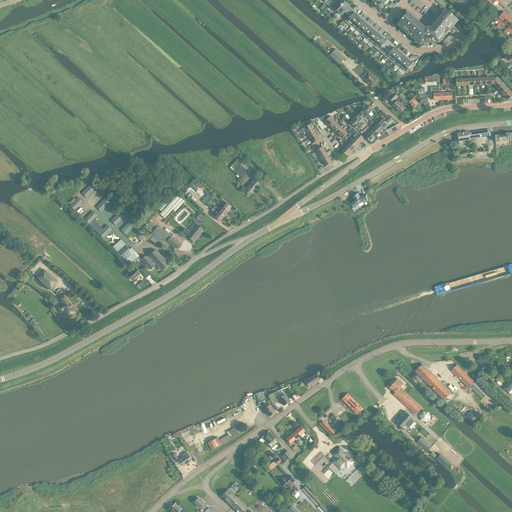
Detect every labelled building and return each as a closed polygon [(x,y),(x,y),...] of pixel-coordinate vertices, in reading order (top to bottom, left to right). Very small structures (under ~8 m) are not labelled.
[(332,0),(328,5),(332,8),(333,7),(337,11),(345,2),(343,0),(332,0)] [(373,0),(372,1),(381,9),(385,4),(384,3),(380,0),(373,0)] [(345,2),(337,11),(342,15),(345,12),(349,15),(353,10),(349,7),(350,6),(345,2)] [(349,15),(345,21),(351,26),(360,16),(359,17),(354,13),(356,12),(353,10),(349,15)] [(420,43),(439,42),(458,20),(447,10),(433,26),(424,26),(408,13),(398,24),(420,43)] [(497,16),(495,19),(499,23),(500,22),(501,23),(508,15),(504,12),(499,18),(497,16)] [(499,23),(497,26),(499,27),(501,25),(504,27),(506,24),(511,18),(508,15),(501,23),(500,22),(499,23)] [(360,16),(351,26),(352,27),(355,30),(365,20),(364,20),(363,21),(362,20),(363,18),(360,16)] [(365,20),(355,30),(359,34),(360,34),(368,25),(366,24),(367,22),(365,20)] [(368,25),(360,34),(361,35),(365,38),(372,29),(371,28),(372,26),(369,24),(368,25)] [(372,29),(365,38),(368,41),(369,42),(377,33),(375,31),(376,30),(373,27),(372,29)] [(377,33),(369,42),(370,43),(374,46),(382,37),(383,36),(380,33),(379,34),(377,33)] [(382,37),(374,46),(378,50),(381,53),(385,48),(382,46),(386,41),(384,39),(382,37)] [(385,48),(381,53),(382,53),(383,54),(387,50),(390,53),(394,48),(395,46),(391,43),(387,39),(386,41),(382,46),(385,48)] [(387,50),(383,54),(386,57),(391,61),(399,52),(398,51),(394,48),(390,53),(387,50)] [(330,56),(340,65),(346,58),(336,49),(330,56)] [(399,52),(391,61),(395,64),(395,65),(403,56),(401,54),(403,53),(400,50),(398,51),(399,52)] [(403,56),(395,65),(396,65),(400,69),(409,58),(406,56),(405,57),(403,56)] [(408,60),(400,69),(404,73),(406,71),(406,72),(409,68),(411,70),(416,65),(413,62),(412,63),(410,62),(408,60)] [(369,84),(372,87),(378,80),(369,72),(363,79),(367,82),(369,84)] [(511,93),(497,77),(493,77),(493,84),(494,84),(508,100),(511,96),(511,93)] [(432,87),(431,88),(431,93),(432,100),(434,99),(434,100),(440,100),(440,90),(440,87),(437,87),(432,87)] [(397,92),(396,93),(399,96),(400,96),(401,97),(404,101),(407,99),(404,95),(402,93),(400,94),(398,91),(397,92)] [(419,104),(414,98),(416,97),(412,92),(407,96),(411,100),(409,103),(414,108),(419,104)] [(389,99),(393,102),(398,97),(394,94),(389,99)] [(395,104),(393,106),(401,113),(405,108),(397,101),(396,99),(393,102),(395,104)] [(369,114),(373,110),(367,105),(363,109),(369,114)] [(371,117),(369,114),(363,109),(359,114),(364,119),(367,116),(369,118),(369,119),(370,121),(373,119),(371,117)] [(362,121),(364,119),(359,114),(355,118),(364,127),(367,125),(365,123),(364,124),(362,121)] [(378,120),(376,121),(378,124),(384,129),(388,124),(387,124),(391,119),(393,118),(392,116),(391,116),(390,117),(389,117),(388,117),(384,121),(383,119),(380,122),(378,120)] [(330,126),(335,121),(330,117),(325,122),(330,126)] [(362,130),(364,127),(355,118),(350,123),(356,128),(358,125),(361,127),(360,128),(362,130)] [(339,125),(336,122),(335,121),(330,126),(334,130),(339,125)] [(377,125),(374,128),(379,133),(384,129),(378,124),(376,121),(374,123),(377,125)] [(308,133),(314,129),(311,124),(305,128),(308,133)] [(339,135),(344,129),(339,125),(334,130),(339,135)] [(365,128),(363,131),(365,133),(366,132),(367,133),(368,134),(365,137),(371,142),(375,138),(370,133),(367,130),(365,128)] [(369,128),(367,130),(370,133),(375,138),(379,133),(374,128),(371,131),(369,128)] [(311,138),(317,134),(314,129),(308,133),(311,138)] [(348,134),(347,133),(344,129),(339,135),(343,139),(348,134)] [(459,139),(456,139),(456,143),(459,142),(470,140),(470,139),(490,136),(489,130),(469,133),(469,132),(458,133),(459,139)] [(511,141),(511,140),(511,132),(510,133),(506,133),(506,134),(495,135),(496,142),(511,141)] [(317,134),(311,138),(314,143),(320,140),(317,134)] [(355,138),(360,143),(364,138),(359,134),(355,138)] [(356,147),(360,143),(355,138),(351,142),(356,147)] [(352,152),(356,147),(351,142),(347,147),(352,152)] [(320,156),(326,152),(323,147),(317,151),(320,156)] [(347,156),(352,152),(347,147),(342,151),(347,156)] [(323,161),(329,158),(326,152),(320,156),(323,161)] [(329,158),(323,161),(326,166),(332,163),(329,158)] [(252,171),(241,162),(242,162),(238,159),(230,168),(234,172),(244,180),(248,175),(253,180),(244,191),(250,196),(251,193),(252,194),(261,183),(255,178),(249,174),(252,171)] [(143,170),(145,170),(146,172),(150,171),(149,168),(152,167),(150,162),(141,166),(143,170)] [(95,189),(91,185),(82,194),(87,198),(95,189)] [(184,193),(190,198),(192,196),(187,190),(184,193)] [(369,203),(366,195),(360,197),(358,193),(353,197),(355,200),(351,204),(357,210),(360,207),(364,204),(369,203)] [(177,195),(160,214),(165,219),(173,210),(175,212),(185,201),(177,195)] [(70,207),(74,211),(83,202),(78,198),(70,207)] [(110,203),(105,198),(97,207),(101,212),(110,203)] [(165,199),(157,208),(161,211),(169,202),(168,201),(165,199)] [(223,201),(221,203),(217,200),(215,202),(220,206),(228,212),(232,207),(223,201)] [(213,208),(224,217),(228,212),(220,206),(218,208),(215,206),(213,208)] [(212,215),(220,221),(224,217),(213,208),(211,210),(214,212),(212,215)] [(89,224),(97,215),(93,211),(84,220),(89,224)] [(124,216),(120,212),(111,221),(116,225),(124,216)] [(121,230),(126,235),(132,228),(127,223),(121,230)] [(182,233),(181,235),(182,236),(183,237),(184,238),(185,238),(187,237),(193,242),(203,230),(196,224),(194,227),(192,226),(188,231),(185,229),(182,232),(182,233)] [(103,238),(112,229),(107,225),(99,234),(103,238)] [(162,243),(169,235),(158,226),(151,235),(162,243)] [(167,241),(176,249),(180,244),(171,237),(167,241)] [(121,239),(113,247),(121,256),(130,249),(121,239)] [(122,256),(129,265),(139,256),(132,248),(122,256)] [(155,266),(155,265),(156,264),(162,271),(169,265),(156,250),(149,256),(147,257),(146,256),(141,260),(150,270),(155,266)] [(148,273),(144,269),(138,263),(135,266),(135,267),(127,274),(133,280),(140,272),(144,276),(148,273)] [(55,286),(54,285),(57,281),(44,270),(37,277),(40,280),(39,280),(51,290),(55,286)] [(72,306),(67,300),(68,300),(64,294),(60,297),(59,298),(63,304),(58,308),(61,312),(64,311),(67,315),(68,316),(75,312),(71,307),(72,306)] [(423,364),(416,371),(445,400),(452,393),(423,364)] [(457,365),(451,371),(469,388),(470,387),(475,382),(457,365)] [(320,380),(315,374),(305,381),(309,387),(320,380)] [(511,377),(503,388),(511,395),(511,377)] [(401,387),(404,384),(398,379),(390,388),(395,393),(394,395),(416,414),(422,407),(401,387)] [(475,382),(470,387),(472,389),(481,398),(489,391),(477,380),(475,382)] [(277,397),(280,400),(279,401),(281,403),(282,403),(284,406),(290,401),(285,394),(284,394),(283,393),(277,397)] [(357,414),(363,409),(348,393),(342,399),(357,414)] [(270,405),(264,409),(270,416),(275,412),(270,405)] [(405,411),(395,421),(406,431),(416,420),(405,411)] [(424,411),(420,415),(421,421),(427,422),(431,418),(429,412),(424,411)] [(339,421),(340,423),(349,416),(347,414),(339,421)] [(237,435),(241,432),(237,426),(227,432),(230,437),(232,436),(233,437),(237,434),(237,435)] [(296,430),(300,435),(305,431),(301,426),(296,430)] [(291,435),(295,439),(300,435),(296,430),(291,435)] [(265,441),(269,446),(271,448),(279,442),(269,431),(262,437),(262,438),(260,439),(263,443),(265,441)] [(222,444),(230,439),(228,435),(219,440),(222,444)] [(290,443),(295,439),(291,435),(286,439),(290,443)] [(212,450),(222,444),(218,437),(208,443),(212,450)] [(417,442),(427,451),(427,452),(432,446),(422,437),(417,442)] [(334,462),(329,467),(330,468),(336,474),(341,469),(345,465),(347,468),(353,462),(351,460),(351,459),(352,458),(351,456),(349,454),(347,453),(346,455),(339,448),(333,454),(337,458),(333,462),(334,462)] [(183,457),(182,458),(179,459),(183,466),(192,460),(186,451),(181,454),(183,457)] [(287,451),(280,456),(284,462),(291,457),(287,451)] [(270,470),(277,465),(281,461),(278,458),(274,461),(273,461),(267,466),(270,470)] [(285,477),(280,482),(288,491),(293,486),(291,484),(295,481),(289,475),(286,478),(285,477)] [(321,503),(305,486),(301,490),(317,507),(321,503)] [(237,511),(244,511),(248,508),(228,489),(221,496),(237,511)] [(299,496),(298,491),(294,490),(291,493),(292,497),(296,498),(299,496)] [(200,508),(201,507),(204,509),(207,506),(204,504),(205,504),(198,498),(194,502),(200,508)] [(302,511),(312,511),(301,502),(297,507),(302,511)] [(172,507),(178,511),(179,510),(181,511),(184,511),(185,511),(181,508),(176,503),(172,507)]
